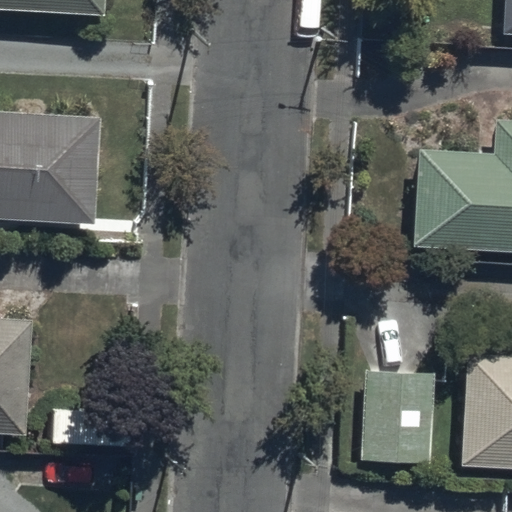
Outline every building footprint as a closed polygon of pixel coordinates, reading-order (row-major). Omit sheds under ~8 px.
[(0,0),(0,16),(104,22),(105,0),(0,0)] [(511,0),(504,0),(503,31),(511,31),(511,0)] [(416,245),(511,251),(511,101),(423,144),(416,245)] [(0,206),(88,210),(93,107),(0,103),(0,206)] [(0,421),(23,422),(29,308),(0,306),(0,421)] [(460,465),(511,467),(511,339),(466,337),(460,465)] [(423,456),(428,366),(358,362),(353,451),(423,456)]
